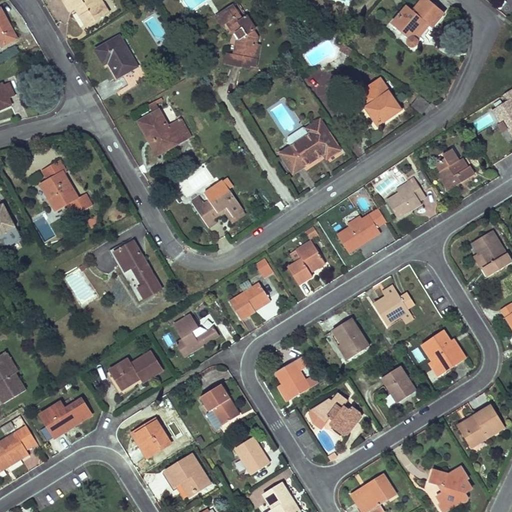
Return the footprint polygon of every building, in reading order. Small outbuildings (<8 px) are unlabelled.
[(97,0),(63,0),(71,12),(77,9),(79,12),(81,11),(83,14),(81,15),(87,26),(107,15),(97,0)] [(110,13),(102,0),(97,0),(107,15),(110,13)] [(419,42),(418,39),(415,36),(427,23),(430,26),(432,28),(445,14),(429,0),(423,0),(414,10),(409,6),(393,24),(408,38),(407,40),(407,43),(407,45),(409,47),(412,48),(414,48),(417,47),(419,45),(419,42)] [(227,22),(235,35),(239,33),(241,38),(238,39),(235,55),(233,54),(231,64),(250,68),(250,65),(257,66),(261,46),(258,46),(259,38),(254,30),(256,29),(248,16),(242,19),(234,6),(221,14),(226,23),(227,22)] [(1,9),(0,9),(0,40),(3,46),(17,39),(9,23),(1,9)] [(223,25),(226,23),(221,14),(217,16),(223,25)] [(415,36),(418,39),(430,26),(427,23),(415,36)] [(179,42),(176,35),(169,39),(173,45),(179,42)] [(106,56),(118,77),(122,74),(129,86),(136,82),(146,76),(140,65),(137,66),(120,37),(97,50),(102,58),(106,56)] [(335,43),(342,48),(345,44),(338,39),(335,43)] [(184,48),(179,42),(173,45),(177,52),(184,48)] [(345,44),(342,48),(341,49),(349,55),(353,50),(345,44)] [(116,78),(118,77),(106,56),(102,58),(105,63),(106,63),(116,78)] [(382,79),(368,88),(363,92),(370,103),(366,106),(379,125),(402,110),(382,79)] [(363,92),(368,88),(363,81),(354,87),(366,106),(370,103),(363,92)] [(2,84),(0,84),(0,109),(12,104),(9,97),(16,94),(10,82),(4,85),(2,84)] [(508,142),(511,140),(511,88),(503,94),(507,99),(489,110),(508,142)] [(428,104),(421,98),(415,105),(422,111),(428,104)] [(179,139),(181,143),(187,140),(181,130),(186,127),(182,120),(170,126),(161,110),(140,121),(149,137),(154,134),(162,149),(179,139)] [(308,128),(312,133),(292,146),(282,153),(294,172),(324,153),(327,157),(340,149),(321,119),(308,128)] [(288,140),(292,146),(312,133),(308,128),(307,127),(304,126),(288,137),(288,140)] [(192,137),(186,127),(181,130),(187,140),(192,137)] [(154,134),(149,137),(159,154),(181,143),(179,139),(162,149),(154,134)] [(448,185),(453,192),(473,179),(468,171),(465,172),(461,175),(455,165),(448,154),(440,160),(442,164),(433,169),(439,177),(445,187),(448,185)] [(49,179),(41,183),(57,211),(70,203),(76,215),(93,205),(86,194),(79,198),(65,174),(63,171),(67,169),(61,160),(48,167),(54,177),(49,179)] [(461,175),(465,172),(459,163),(455,165),(461,175)] [(54,177),(48,167),(44,170),(49,179),(54,177)] [(445,196),(453,192),(448,185),(445,187),(439,177),(435,180),(445,196)] [(202,200),(194,205),(209,227),(217,222),(215,219),(213,215),(227,206),(234,216),(243,210),(230,189),(224,180),(214,187),(205,193),(210,201),(205,204),(202,200)] [(396,223),(419,209),(416,205),(413,200),(420,195),(411,181),(404,186),(407,190),(384,204),(396,223)] [(423,201),(420,195),(413,200),(416,205),(423,201)] [(194,205),(202,200),(200,197),(192,202),(194,205)] [(0,235),(16,227),(4,204),(0,206),(0,235)] [(213,215),(215,219),(226,212),(233,222),(246,213),(243,210),(234,216),(227,206),(213,215)] [(90,229),(103,222),(98,214),(85,221),(90,229)] [(345,257),(377,237),(366,220),(359,224),(346,232),(334,239),(345,257)] [(346,232),(359,224),(357,220),(343,228),(346,232)] [(315,239),(310,231),(303,236),(309,244),(315,239)] [(486,283),(509,268),(487,234),(466,247),(474,261),(476,259),(484,271),(480,273),(486,283)] [(146,299),(162,290),(135,242),(116,252),(127,271),(133,268),(144,286),(140,289),(146,299)] [(308,275),(322,266),(309,244),(292,254),(297,263),(284,271),(295,289),(311,280),(308,275)] [(271,276),(263,263),(254,269),(262,282),(271,276)] [(482,285),(486,283),(480,273),(477,276),(482,285)] [(413,286),(405,291),(413,305),(421,300),(413,286)] [(265,301),(257,287),(226,306),(237,324),(252,315),(250,311),(265,301)] [(383,304),(405,291),(402,287),(381,300),(383,304)] [(382,329),(416,309),(413,305),(405,291),(383,304),(381,300),(369,307),(382,329)] [(268,305),(265,301),(250,311),(252,315),(268,305)] [(511,335),(508,338),(511,343),(511,316),(507,309),(496,316),(502,326),(506,324),(511,334),(511,335)] [(188,336),(195,332),(187,319),(169,330),(178,344),(172,348),(178,358),(198,345),(201,348),(215,339),(210,331),(192,343),(188,336)] [(366,351),(348,322),(328,334),(336,348),(333,350),(343,365),(366,351)] [(511,334),(506,324),(502,326),(508,338),(511,335),(511,334)] [(447,346),(441,335),(418,349),(428,366),(425,368),(429,374),(438,369),(441,374),(450,368),(452,372),(464,366),(451,344),(447,346)] [(180,361),(201,348),(198,345),(178,358),(180,361)] [(7,351),(2,354),(8,366),(14,362),(7,351)] [(19,371),(14,362),(8,366),(2,354),(0,355),(0,396),(4,404),(27,390),(17,373),(19,371)] [(126,364),(107,375),(118,393),(135,383),(137,386),(158,374),(147,356),(128,367),(126,364)] [(304,369),(298,359),(271,377),(287,402),(306,391),(295,375),(304,369)] [(438,369),(429,374),(434,383),(452,372),(450,368),(441,374),(438,369)] [(410,395),(395,370),(376,382),(391,407),(410,395)] [(114,400),(137,386),(135,383),(118,393),(107,375),(101,379),(114,400)] [(234,418),(216,389),(197,401),(205,414),(200,417),(210,433),(234,418)] [(359,423),(357,418),(350,412),(347,415),(341,411),(345,405),(336,398),(329,408),(327,405),(311,415),(314,420),(324,428),(327,423),(330,425),(329,427),(328,431),(340,440),(346,439),(359,423)] [(47,442),(82,419),(73,405),(57,415),(54,410),(34,422),(47,442)] [(500,434),(487,411),(456,430),(469,452),(500,434)] [(144,463),(167,449),(150,422),(127,436),(144,463)] [(19,432),(0,444),(0,469),(19,457),(12,445),(23,438),(19,432)] [(245,479),(264,468),(248,441),(229,452),(245,479)] [(185,499),(204,487),(186,458),(160,474),(170,490),(176,486),(185,499)] [(465,481),(458,470),(444,478),(430,474),(427,487),(443,492),(442,495),(434,500),(439,508),(436,510),(437,511),(449,511),(458,507),(464,506),(467,503),(463,495),(469,491),(463,482),(465,481)] [(88,477),(85,472),(79,476),(82,481),(88,477)] [(170,490),(160,474),(156,477),(167,495),(172,493),(170,490)] [(370,511),(392,499),(379,478),(347,497),(356,511),(370,511)] [(291,511),(277,487),(257,498),(265,511),(291,511)] [(443,492),(427,487),(427,489),(434,500),(442,495),(443,492)]
